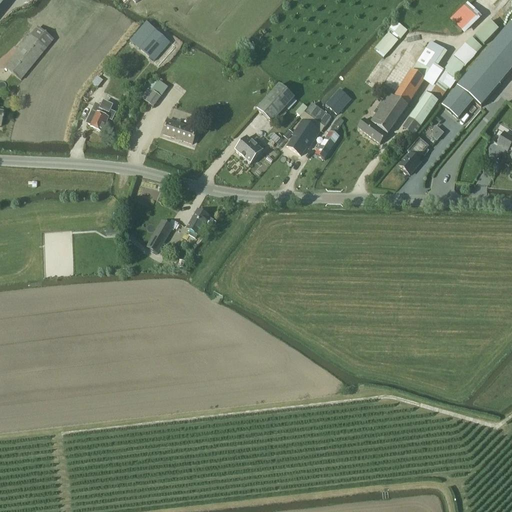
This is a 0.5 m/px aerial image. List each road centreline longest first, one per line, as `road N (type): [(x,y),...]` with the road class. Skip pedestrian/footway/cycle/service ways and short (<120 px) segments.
road 1 (unclassified): [(511,206),(251,199),(138,170),(0,159)]
road 2 (track): [(348,202),(454,50),(502,0)]
